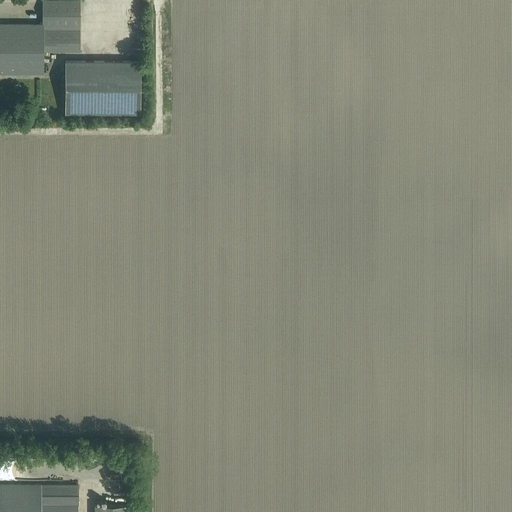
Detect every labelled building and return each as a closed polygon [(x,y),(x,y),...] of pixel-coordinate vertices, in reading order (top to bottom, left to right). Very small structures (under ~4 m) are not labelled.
[(79,0),(72,0),(42,0),(42,24),(43,24),(43,28),(79,28),(79,0)] [(0,72),(43,73),(43,52),(43,28),(43,24),(42,24),(0,23),(0,72)] [(43,28),(43,52),(79,52),(79,28),(43,28)] [(140,61),(64,61),(64,111),(140,111),(140,61)] [(25,469),(54,470),(54,459),(43,459),(43,458),(25,457),(25,469)] [(120,476),(103,476),(103,491),(121,491),(120,476)] [(40,511),(40,503),(40,484),(0,484),(0,511),(40,511)] [(77,484),(40,484),(40,503),(77,502),(77,484)] [(40,503),(40,511),(77,511),(77,502),(40,503)]
